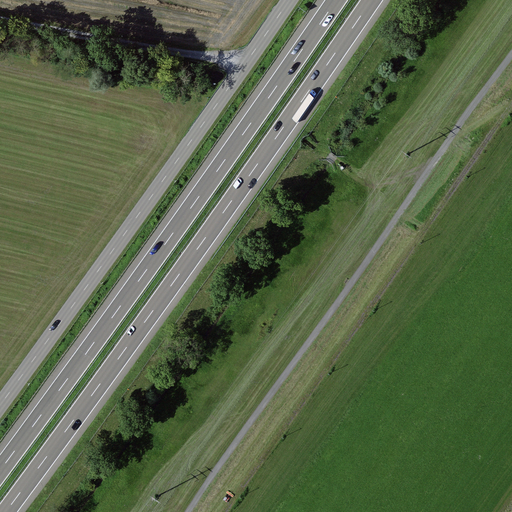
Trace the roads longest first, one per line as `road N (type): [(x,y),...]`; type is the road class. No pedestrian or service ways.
road 1 (motorway): [(5,511),(369,0)]
road 2 (motorway): [(335,0),(0,470)]
road 3 (track): [(511,55),(191,511)]
road 4 (tertiary): [(0,404),(291,0)]
road 5 (track): [(0,18),(247,62)]
